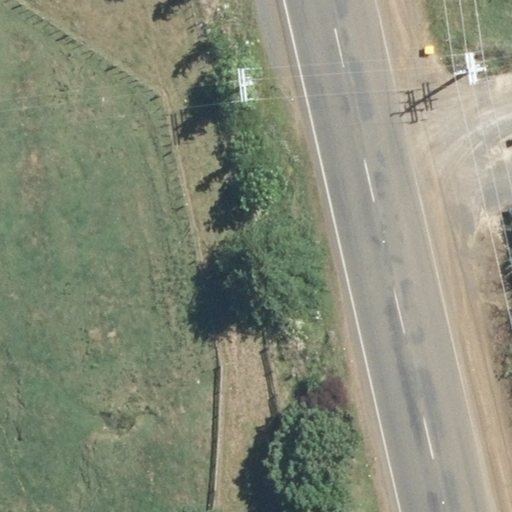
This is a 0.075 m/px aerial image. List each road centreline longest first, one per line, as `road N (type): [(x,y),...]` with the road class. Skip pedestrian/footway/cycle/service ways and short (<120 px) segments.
road 1 (secondary): [(436,511),(322,0)]
road 2 (unknown): [(355,146),(511,101)]
